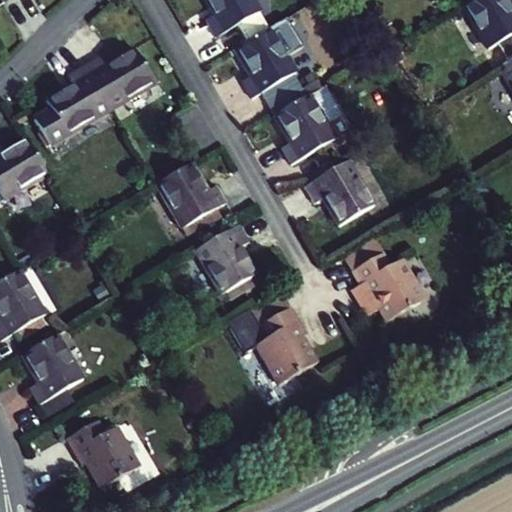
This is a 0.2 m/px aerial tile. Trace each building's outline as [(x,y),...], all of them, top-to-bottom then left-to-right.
[(207,20),(216,36),(259,10),(253,0),(207,0),(216,14),(207,20)] [(504,0),(466,0),(459,4),(485,48),(508,34),(511,31),(511,8),(510,10),(504,0)] [(269,27),(235,47),(251,74),(242,79),(252,97),(307,65),(298,50),(287,56),(269,27)] [(84,65),(110,108),(155,82),(135,48),(107,64),(102,54),(84,65)] [(511,62),(498,71),(511,93),(511,62)] [(35,119),(50,144),(110,108),(84,65),(68,74),(73,84),(46,100),(52,108),(35,119)] [(509,123),(511,121),(511,93),(498,71),(483,80),(509,123)] [(324,84),(273,114),(289,141),(279,146),(290,163),(333,138),(324,123),(341,113),(324,84)] [(0,199),(46,173),(26,138),(0,152),(0,199)] [(347,160),(302,186),(313,204),(322,198),(338,226),(373,205),(347,160)] [(189,163),(154,184),(180,228),(224,201),(215,185),(206,190),(189,163)] [(238,225),(193,250),(219,296),(255,274),(238,247),(247,241),(238,225)] [(355,269),(380,254),(372,241),(347,255),(355,269)] [(390,266),(382,253),(380,254),(355,269),(351,271),(359,285),(351,289),(359,303),(361,303),(368,314),(378,308),(386,322),(425,299),(401,259),(390,266)] [(17,332),(44,316),(46,315),(19,270),(0,280),(0,317),(1,319),(0,319),(0,339),(1,341),(17,332)] [(308,334),(292,307),(260,326),(267,338),(255,345),(279,385),(319,362),(304,336),(308,334)] [(44,316),(17,332),(20,338),(46,322),(44,316)] [(58,333),(22,354),(38,383),(29,388),(39,405),(84,379),(58,333)] [(96,421),(64,439),(80,467),(85,465),(99,490),(138,467),(115,427),(103,434),(96,421)]
